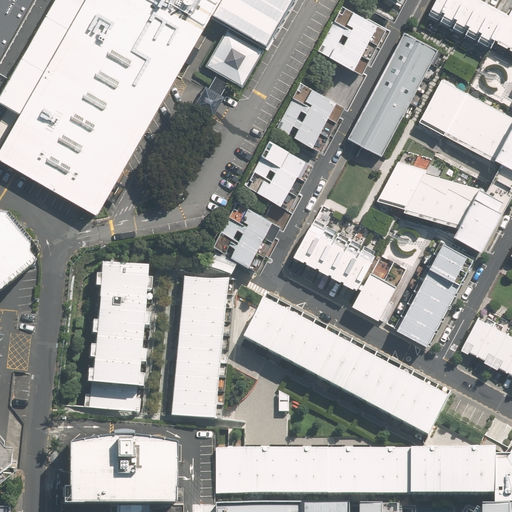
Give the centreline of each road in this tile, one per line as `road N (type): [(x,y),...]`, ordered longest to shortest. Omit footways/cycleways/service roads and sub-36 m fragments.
road 1 (residential): [(436,370),(280,286),(270,273),(411,0)]
road 2 (unknown): [(270,265),(259,245),(387,0)]
road 3 (residential): [(36,511),(51,239)]
road 4 (residential): [(511,229),(436,370)]
